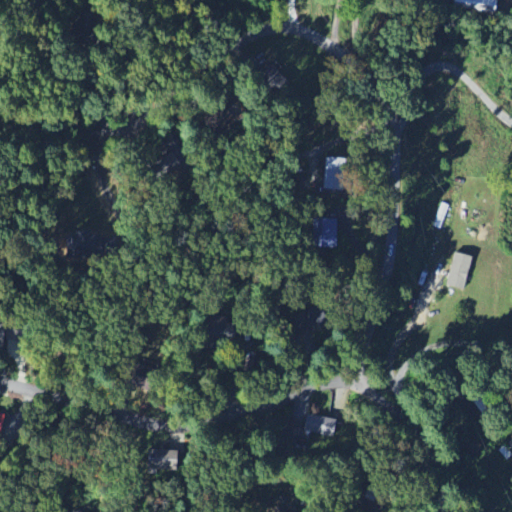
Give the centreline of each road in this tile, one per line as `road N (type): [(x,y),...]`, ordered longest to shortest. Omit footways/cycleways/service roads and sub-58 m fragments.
road 1 (residential): [(441,511),(424,444),(360,370),(393,233),(392,123),(376,85),(318,38),(279,27),(136,113)]
road 2 (residential): [(360,370),(191,422),(145,419),(0,379)]
road 3 (residential): [(511,355),(473,345),(428,350),(380,400)]
